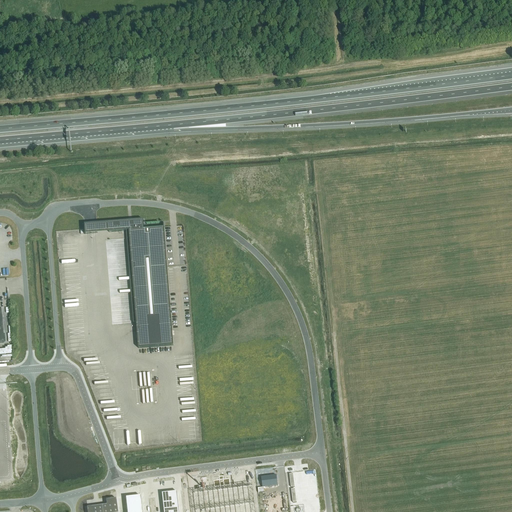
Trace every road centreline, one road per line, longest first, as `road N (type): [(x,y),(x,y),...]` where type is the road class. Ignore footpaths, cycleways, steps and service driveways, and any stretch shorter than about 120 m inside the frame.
road 1 (motorway): [(511,74),(0,128)]
road 2 (unclassified): [(43,219),(63,206),(153,203),(207,219),(249,248),(280,281),(300,320),(321,452)]
road 3 (motorway): [(172,125),(511,88)]
road 4 (motorway): [(172,125),(337,124),(511,108)]
road 5 (unclassified): [(321,452),(117,475)]
road 6 (motorway): [(0,140),(172,125)]
road 7 (unknown): [(90,204),(117,361)]
road 8 (unclassified): [(59,366),(43,219)]
road 9 (unclassified): [(21,223),(31,369)]
road 10 (unknown): [(117,361),(159,363),(171,383),(162,416),(135,415),(122,402)]
road 11 (unclassified): [(31,369),(43,499)]
road 12 (unclassified): [(117,475),(77,376),(59,366)]
